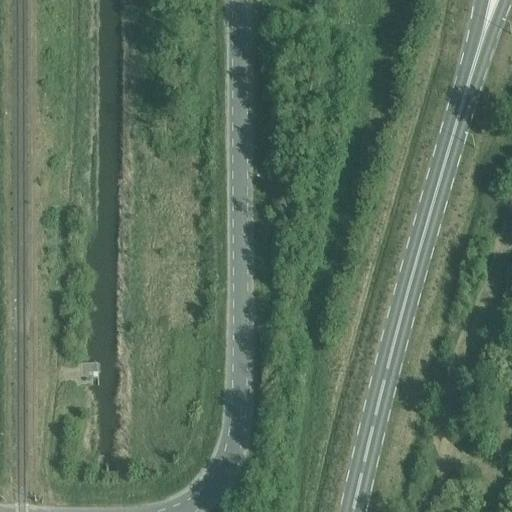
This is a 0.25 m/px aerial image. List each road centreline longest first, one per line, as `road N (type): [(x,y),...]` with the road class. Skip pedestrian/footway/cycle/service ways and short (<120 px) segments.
road 1 (unclassified): [(166,511),(213,484),(241,414),(240,0)]
road 2 (primary): [(357,511),(474,61)]
